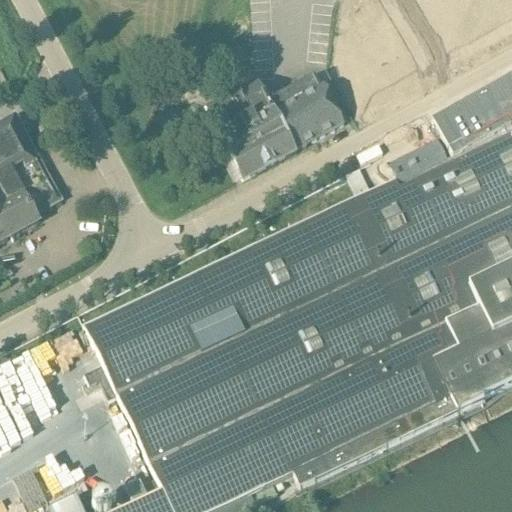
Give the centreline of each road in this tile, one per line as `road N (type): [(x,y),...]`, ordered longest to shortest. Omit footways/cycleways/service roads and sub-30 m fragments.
road 1 (unclassified): [(154,249),(511,58)]
road 2 (unclassified): [(154,249),(23,0)]
road 3 (unclassified): [(0,334),(154,249)]
